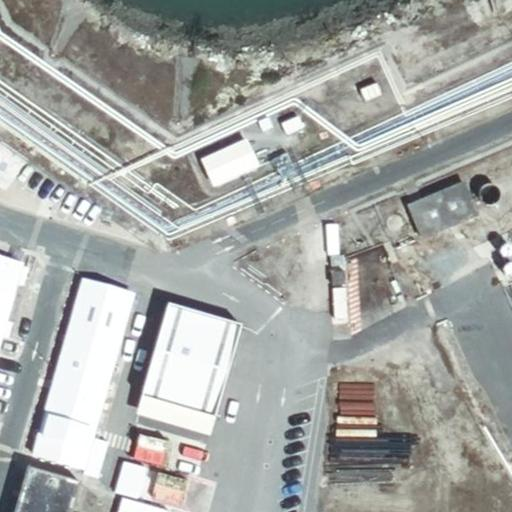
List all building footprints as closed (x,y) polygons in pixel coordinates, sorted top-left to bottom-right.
[(259,167),(246,140),(200,161),(212,188),(259,167)] [(463,188),(407,211),(422,245),(478,221),(463,188)] [(498,198),(496,195),(493,193),(490,192),(487,193),(484,195),(482,197),(482,200),(483,203),(484,206),(487,207),(489,208),(492,208),(495,206),(497,204),(498,201),(498,198)] [(401,226),(399,223),(396,221),(393,221),(390,221),(388,223),(385,226),(385,229),(386,232),(387,234),(390,236),(393,237),(395,236),(398,235),(400,232),(401,230),(401,226)] [(0,349),(2,341),(9,343),(13,330),(6,328),(17,289),(23,291),(29,272),(0,263),(0,349)] [(136,301),(83,285),(31,459),(85,475),(136,301)] [(244,327),(172,306),(139,418),(211,439),(244,327)] [(74,511),(81,489),(27,473),(17,508),(7,505),(5,511),(74,511)]
